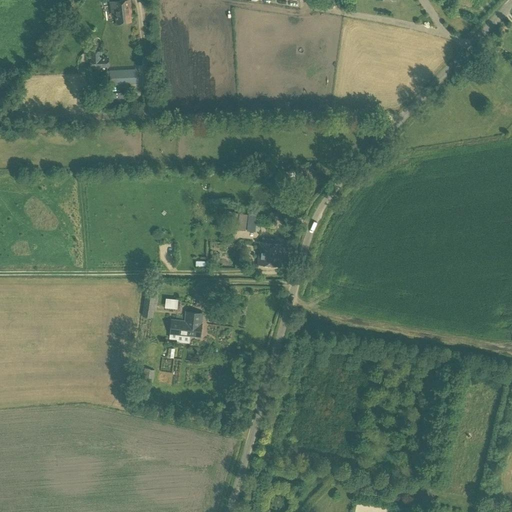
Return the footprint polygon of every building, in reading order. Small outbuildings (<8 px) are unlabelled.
[(130,1),(103,4),(104,13),(110,13),(111,22),(132,20),(130,1)] [(91,52),(91,59),(91,67),(108,66),(108,58),(100,58),(100,52),(91,52)] [(135,74),(107,76),(107,85),(136,83),(135,74)] [(245,231),(247,215),(239,214),(233,212),(228,212),(225,232),(232,233),(233,229),(245,231)] [(248,214),(247,231),(255,232),(256,215),(248,214)] [(182,243),(182,230),(171,231),(172,244),(182,243)] [(258,264),(279,266),(281,244),(260,242),(258,264)] [(163,295),(163,305),(175,305),(175,296),(163,295)] [(142,316),(145,316),(153,318),(156,297),(145,296),(142,316)] [(208,321),(218,322),(219,310),(209,309),(208,321)] [(170,331),(178,332),(178,334),(200,337),(202,314),(186,312),(185,322),(172,320),(170,331)] [(144,372),(142,372),(140,381),(142,381),(151,383),(154,370),(145,368),(144,372)]
